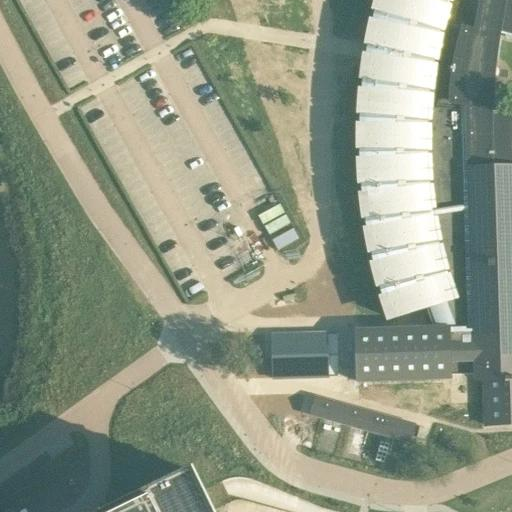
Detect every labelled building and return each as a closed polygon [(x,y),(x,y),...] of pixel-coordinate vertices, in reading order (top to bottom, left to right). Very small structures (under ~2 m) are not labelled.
[(497,32),(511,36),(511,0),(380,0),(380,1),(376,16),(369,45),(383,47),(382,54),(381,61),(367,59),(365,72),(363,91),(362,109),(361,128),(361,155),(362,174),(364,202),(366,220),(371,247),(375,265),(380,283),(385,301),(388,311),(391,319),(425,307),(431,323),(434,330),(356,332),(358,382),(449,379),(449,376),(475,375),(475,381),(484,381),(485,426),(511,424),(511,114),(493,114),(495,80),(495,74),(495,66),(497,32)] [(58,332),(84,341),(71,377),(103,389),(132,306),(103,295),(106,285),(78,275),(58,332)] [(341,333),(276,335),(277,378),(342,376),(341,333)] [(316,399),(312,415),(409,442),(413,426),(316,399)] [(109,511),(212,511),(210,508),(206,499),(201,489),(192,472),(109,511)]
